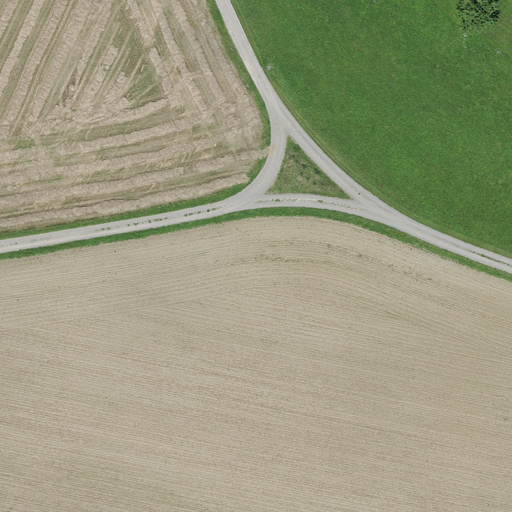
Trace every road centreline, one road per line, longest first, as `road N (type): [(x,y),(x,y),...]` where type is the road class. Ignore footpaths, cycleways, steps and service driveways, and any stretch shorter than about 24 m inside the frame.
road 1 (track): [(511,266),(397,225),(321,163),(275,111),(221,0)]
road 2 (track): [(397,225),(351,209),(267,203),(0,245)]
road 3 (track): [(224,208),(262,187),(276,163),(275,111)]
